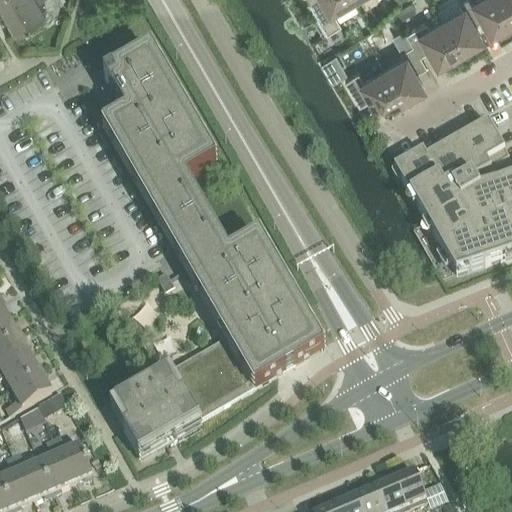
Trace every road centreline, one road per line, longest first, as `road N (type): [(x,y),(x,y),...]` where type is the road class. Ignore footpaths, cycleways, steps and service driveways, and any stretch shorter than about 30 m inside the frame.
road 1 (tertiary): [(381,380),(161,0)]
road 2 (tertiary): [(381,380),(239,465)]
road 3 (tertiary): [(250,485),(399,418)]
road 4 (tertiary): [(511,316),(381,380)]
road 5 (residential): [(387,129),(511,58)]
road 6 (tertiary): [(399,418),(511,369)]
